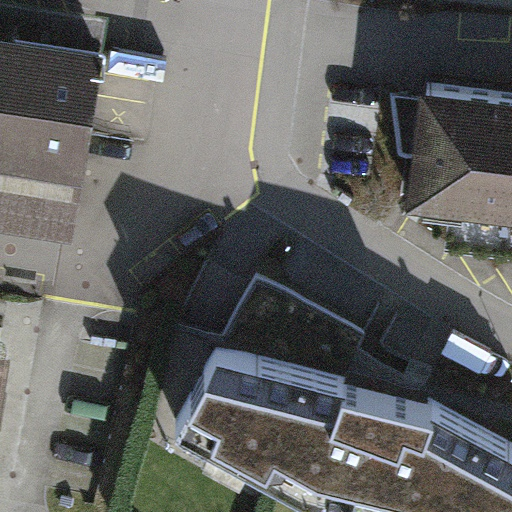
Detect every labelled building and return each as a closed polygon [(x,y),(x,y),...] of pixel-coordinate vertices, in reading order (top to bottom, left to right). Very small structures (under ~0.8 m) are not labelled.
[(0,0),(0,33),(101,50),(107,9),(51,0),(0,0)] [(101,50),(0,33),(0,188),(70,200),(78,153),(83,153),(101,50)] [(421,146),(413,200),(452,205),(449,240),(511,248),(511,93),(430,83),(426,112),(400,114),(402,142),(421,146)] [(367,332),(258,273),(183,410),(311,482),(434,511),(511,511),(511,442),(428,396),(423,395),(350,379),(361,347),(367,332)] [(405,371),(361,347),(350,379),(423,395),(426,384),(434,368),(413,357),(405,371)]
